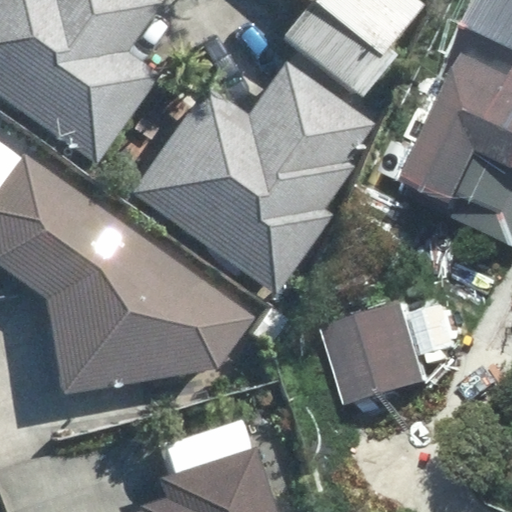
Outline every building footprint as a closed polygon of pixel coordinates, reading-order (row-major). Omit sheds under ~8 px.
[(0,0),(0,95),(96,160),(159,68),(130,49),(163,0),(162,0),(0,0)] [(319,0),(322,2),(290,40),(327,67),(356,90),(356,88),(386,52),(376,44),(408,6),(399,0),(319,0)] [(429,183),(476,206),(473,212),(511,230),(511,0),(501,0),(476,52),(467,47),(419,147),(407,141),(392,169),(416,181),(428,156),(440,162),(429,183)] [(276,67),(245,116),(196,86),(121,207),(263,294),(315,211),(368,124),(276,67)] [(25,150),(0,185),(0,267),(47,299),(65,399),(220,370),(260,312),(25,150)] [(418,306),(337,329),(358,404),(439,380),(418,306)] [(154,479),(161,502),(130,511),(272,511),(262,483),(250,447),(154,479)]
